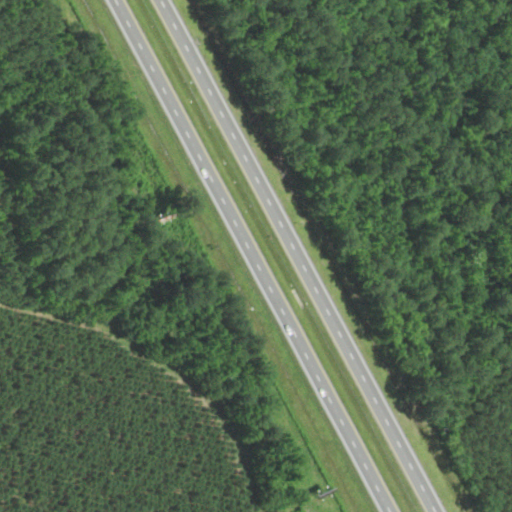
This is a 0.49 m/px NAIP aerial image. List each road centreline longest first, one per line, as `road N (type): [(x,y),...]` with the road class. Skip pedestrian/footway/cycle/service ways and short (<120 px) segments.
road 1 (motorway): [(114,0),(389,511)]
road 2 (motorway): [(436,511),(161,0)]
